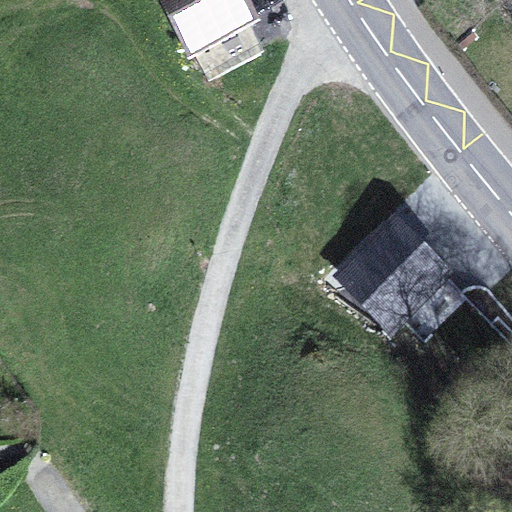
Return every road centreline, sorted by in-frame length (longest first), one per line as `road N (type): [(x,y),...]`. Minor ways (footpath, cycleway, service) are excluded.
road 1 (track): [(185,511),(223,260),(281,106),(341,0)]
road 2 (primary): [(348,0),(511,215)]
